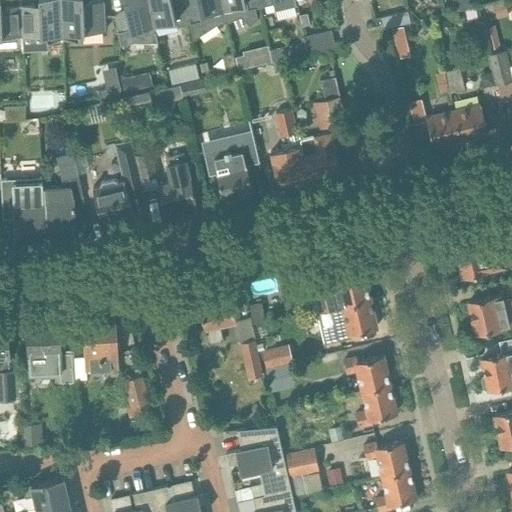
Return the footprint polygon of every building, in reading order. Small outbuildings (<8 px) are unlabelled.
[(20,4),(1,5),(0,0),(0,51),(22,51),(21,35),(20,4)] [(20,4),(21,35),(43,34),(48,44),(62,38),(60,0),(38,0),(38,3),(20,4)] [(60,0),(62,38),(77,42),(81,32),(104,31),(102,0),(83,1),(82,0),(60,0)] [(123,0),(126,12),(114,15),(121,46),(134,42),(157,41),(153,25),(147,0),(123,0)] [(147,0),(153,25),(176,19),(177,26),(190,23),(184,0),(176,0),(172,1),(171,0),(147,0)] [(227,22),(223,8),(221,0),(184,0),(190,23),(194,39),(195,39),(217,24),(227,22)] [(221,0),(223,8),(227,22),(241,16),(250,26),(257,19),(258,19),(255,8),(260,7),(258,0),(221,0)] [(297,5),(295,0),(258,0),(260,7),(265,6),(266,12),(297,5)] [(467,0),(451,0),(454,11),(470,7),(467,0)] [(383,28),(388,27),(410,22),(408,10),(380,17),(383,28)] [(411,56),(404,27),(391,30),(398,59),(411,56)] [(335,47),(331,29),(304,36),(308,53),(335,47)] [(287,45),(270,49),(273,61),(273,62),(281,60),(290,58),(287,45)] [(505,50),(489,53),(496,83),(511,79),(508,65),(505,50)] [(249,66),(246,55),(236,57),(237,61),(239,69),(249,66)] [(196,64),(170,69),(172,79),(198,74),(196,64)] [(439,92),(448,90),(444,70),(435,72),(439,92)] [(345,123),(335,77),(321,80),(325,99),(314,101),(320,128),(345,123)] [(204,78),(203,78),(180,84),(183,96),(207,90),(204,78)] [(134,81),(122,84),(125,96),(137,93),(134,81)] [(101,103),(121,98),(121,86),(98,91),(101,103)] [(153,103),(150,91),(122,98),(124,109),(153,103)] [(117,101),(101,105),(105,122),(120,118),(117,101)] [(453,110),(460,140),(488,134),(480,103),(453,110)] [(292,147),(270,152),(272,161),(277,184),(308,177),(299,137),(298,131),(297,131),(292,110),(276,113),(281,135),(289,133),(292,147)] [(453,110),(426,117),(433,147),(460,140),(453,110)] [(330,130),(299,137),(308,177),(340,169),(334,147),(330,130)] [(246,164),(259,161),(254,138),(241,141),(241,142),(208,149),(210,160),(213,172),(216,171),(222,197),(252,190),(246,164)] [(128,193),(143,190),(143,189),(131,139),(115,143),(124,179),(118,180),(114,177),(102,180),(99,185),(93,186),(102,225),(134,218),(128,193)] [(88,149),(73,152),(78,174),(93,170),(88,149)] [(136,154),(142,178),(157,175),(152,150),(136,154)] [(73,152),(57,156),(62,177),(78,174),(73,152)] [(184,152),(165,156),(170,181),(157,184),(164,211),(196,203),(184,152)] [(42,177),(1,179),(2,213),(14,212),(14,217),(14,228),(45,226),(43,201),(42,186),(42,177)] [(70,185),(42,186),(43,201),(45,226),(75,225),(73,199),(70,185)] [(478,239),(456,244),(463,277),(490,271),(496,270),(505,268),(498,237),(511,233),(511,218),(475,227),(478,239)] [(293,269),(278,273),(281,288),(292,285),(290,277),(294,276),(293,269)] [(326,274),(314,277),(322,309),(369,297),(363,269),(349,272),(337,275),(336,271),(326,274)] [(502,293),(500,293),(468,301),(476,334),(511,325),(511,299),(504,301),(502,293)] [(369,297),(322,309),(319,310),(326,341),(338,338),(339,340),(351,337),(351,333),(376,327),(369,297)] [(263,372),(250,317),(236,320),(231,299),(200,307),(210,353),(226,350),(219,324),(236,320),(241,341),(240,341),(248,376),(263,372)] [(249,305),(253,325),(266,322),(261,302),(249,305)] [(83,324),(86,369),(101,368),(101,372),(118,371),(115,323),(83,324)] [(28,352),(29,352),(29,354),(30,373),(59,371),(60,382),(74,381),(72,351),(59,352),(59,350),(61,350),(59,326),(26,328),(28,352)] [(7,329),(0,329),(0,398),(14,398),(14,396),(13,371),(9,371),(8,356),(9,356),(7,329)] [(502,352),(482,357),(486,375),(483,378),(486,386),(489,388),(489,390),(511,384),(511,337),(499,341),(502,352)] [(289,344),(262,350),(265,365),(292,359),(289,344)] [(362,390),(389,383),(382,354),(357,360),(356,357),(343,360),(346,371),(357,369),(362,390)] [(282,365),(266,369),(271,390),(287,387),(282,365)] [(132,415),(149,411),(142,377),(124,381),(132,415)] [(362,390),(342,395),(350,427),(371,422),(370,418),(396,412),(389,383),(362,390)] [(511,409),(495,414),(502,447),(511,444),(511,409)] [(23,425),(24,445),(42,444),(41,424),(23,425)] [(291,488),(282,452),(276,424),(237,429),(241,449),(226,452),(229,464),(238,462),(240,472),(262,467),(268,493),(291,488)] [(340,425),(327,428),(330,441),(343,438),(340,425)] [(381,474),(409,467),(402,439),(377,445),(376,442),(363,445),(366,456),(377,454),(381,474)] [(314,448),(285,455),(290,477),(308,473),(319,471),(314,448)] [(340,467),(325,471),(328,485),(343,481),(340,467)] [(409,467),(381,474),(386,494),(375,497),(378,510),(391,507),(390,503),(416,497),(409,467)] [(290,477),(294,494),(312,489),(308,473),(290,477)] [(63,477),(22,486),(25,497),(34,495),(36,507),(68,499),(63,477)] [(155,511),(201,511),(197,494),(171,500),(167,485),(150,489),(155,511)] [(296,511),(291,488),(268,493),(252,496),(256,511),(255,511),(296,511)] [(136,508),(120,511),(155,511),(150,489),(133,493),(136,508)] [(36,507),(37,511),(71,511),(68,499),(36,507)]
